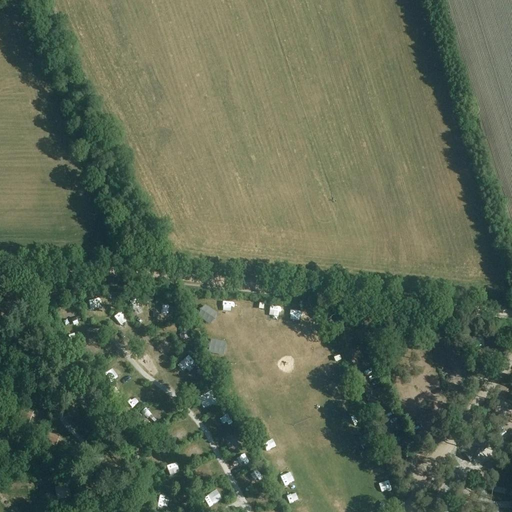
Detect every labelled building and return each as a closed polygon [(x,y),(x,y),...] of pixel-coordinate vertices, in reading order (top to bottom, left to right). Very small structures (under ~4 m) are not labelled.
[(164,373),(174,363),(167,357),(157,366),(164,373)] [(189,409),(197,403),(190,393),(182,399),(189,409)] [(18,421),(28,425),(33,414),(22,410),(18,421)] [(45,445),(55,449),(59,440),(49,436),(45,445)] [(105,479),(81,479),(81,497),(106,497),(105,479)] [(195,491),(199,499),(208,494),(204,487),(195,491)]
